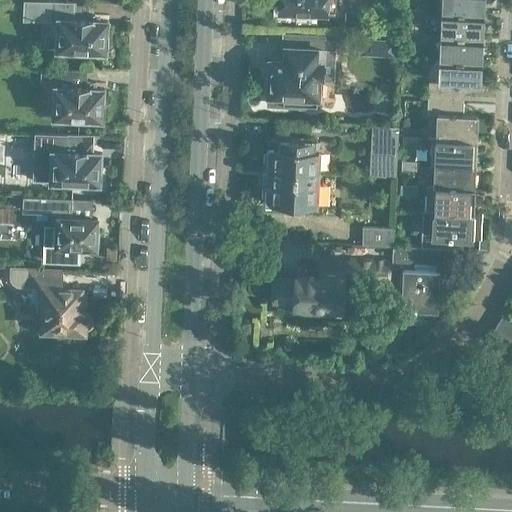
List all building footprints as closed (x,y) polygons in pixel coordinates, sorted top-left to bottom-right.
[(74,1),(51,0),(36,0),(25,0),(24,18),(62,20),(60,48),(105,50),(105,48),(107,45),(108,36),(106,33),(107,20),(94,20),(95,14),(87,13),(87,18),(73,18),(74,1)] [(280,0),(280,12),(329,14),(329,0),(280,0)] [(482,12),(482,0),(444,0),(444,10),(482,12)] [(410,8),(409,18),(426,18),(427,9),(410,8)] [(481,36),(482,12),(444,10),(443,34),(481,36)] [(426,33),(409,32),(408,42),(425,42),(426,33)] [(479,60),(481,36),(443,34),(442,58),(479,60)] [(286,60),(281,60),(271,59),(271,61),(276,62),(276,72),(271,72),(270,93),(284,94),(283,104),(290,104),(290,106),(303,107),(303,105),(317,106),(319,76),(332,77),(334,43),(326,42),(326,36),(300,35),(299,47),(286,46),(286,60)] [(394,54),(395,41),(366,40),(365,53),(394,54)] [(478,85),(479,60),(442,58),(441,81),(429,81),(429,95),(464,96),(465,84),(478,85)] [(103,100),(104,88),(91,88),(91,82),(85,81),(85,69),(42,67),(41,80),(58,81),(57,116),(102,118),(102,116),(104,113),(105,104),(103,100)] [(477,115),(463,114),(464,102),(428,101),(428,114),(440,114),(438,138),(476,140),(477,115)] [(373,125),(372,154),(397,155),(399,126),(373,125)] [(413,128),(404,127),(403,136),(412,136),(413,128)] [(54,164),(53,180),(99,182),(99,180),(101,177),(102,168),(100,164),(101,152),(88,152),(88,146),(81,145),(81,150),(65,150),(65,151),(62,151),(63,133),(36,131),(34,160),(54,164)] [(421,137),(412,136),(403,136),(403,145),(420,146),(421,137)] [(267,165),(266,168),(318,170),(320,140),(268,137),(267,150),(265,150),(264,165),(267,165)] [(475,164),(476,140),(438,138),(437,162),(475,164)] [(396,175),(397,155),(372,154),(371,174),(396,175)] [(419,161),(402,160),(402,169),(419,170),(419,161)] [(473,188),(475,164),(437,162),(436,186),(473,188)] [(317,204),(318,170),(266,168),(266,184),(263,184),(262,198),(265,198),(265,202),(286,203),(286,205),(301,206),(302,204),(317,204)] [(418,185),(401,184),(401,193),(418,194),(418,185)] [(472,212),(473,188),(436,186),(435,210),(472,212)] [(72,217),(72,198),(29,196),(29,211),(59,212),(58,227),(48,226),(47,258),(77,260),(78,246),(96,247),(98,218),(72,217)] [(471,236),(472,212),(435,210),(434,232),(422,232),(422,238),(412,237),(412,246),(429,247),(457,248),(458,236),(471,236)] [(393,227),(364,226),(364,228),(365,228),(365,242),(364,242),(363,244),(392,245),(393,227)] [(393,245),(392,259),(391,279),(390,307),(413,308),(413,309),(416,310),(416,308),(438,309),(439,273),(427,273),(429,247),(412,246),(393,245)] [(295,303),(295,307),(342,309),(342,306),(349,306),(350,291),(343,291),(343,277),(376,278),(377,259),(350,258),(350,261),(321,259),(320,276),(296,274),(296,279),(280,278),(275,282),(274,297),(278,302),(295,303)] [(391,279),(392,259),(382,259),(381,279),(391,279)] [(43,309),(42,328),(85,330),(85,328),(87,328),(88,327),(90,326),(92,325),(93,324),(93,322),(94,321),(94,319),(94,318),(93,317),(93,315),(92,314),(91,313),(89,312),(87,311),(86,311),(86,309),(80,309),(81,288),(62,287),(63,270),(29,268),(28,285),(38,285),(37,308),(43,309)] [(511,340),(511,321),(503,316),(495,329),(511,340)]
